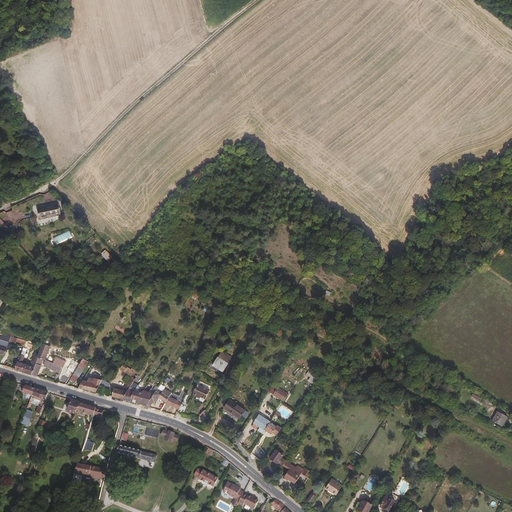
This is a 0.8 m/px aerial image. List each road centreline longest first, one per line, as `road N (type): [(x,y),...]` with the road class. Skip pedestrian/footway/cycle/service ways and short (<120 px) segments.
road 1 (secondary): [(0,370),(183,427),(220,446),(299,511)]
road 2 (track): [(43,187),(258,0)]
road 3 (track): [(381,278),(438,179),(511,148)]
